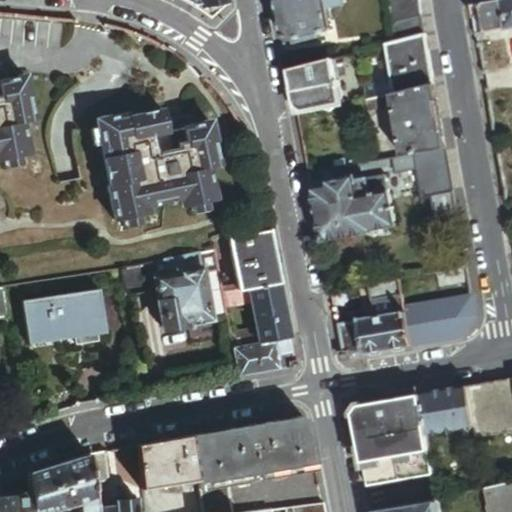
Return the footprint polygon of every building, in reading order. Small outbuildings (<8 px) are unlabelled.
[(275,0),(282,37),(328,29),(324,9),(323,2),(332,0),(275,0)] [(339,6),(338,0),(332,0),(323,2),(324,9),(339,6)] [(424,37),(418,0),(386,0),(390,31),(394,45),(424,37)] [(511,1),(471,9),(476,37),(506,32),(506,33),(511,31),(511,1)] [(432,87),(424,37),(394,45),(387,47),(393,86),(394,96),(432,87)] [(337,81),(334,61),(289,73),(296,115),(324,110),(327,111),(335,110),(336,108),(341,107),(340,102),(342,101),(339,81),(337,81)] [(0,162),(2,162),(19,159),(27,157),(21,124),(32,122),(23,78),(5,82),(3,71),(0,71),(0,162)] [(394,96),(393,86),(364,93),(366,102),(390,97),(394,96)] [(443,150),(432,87),(394,96),(390,97),(392,107),(401,158),(410,156),(413,156),(443,150)] [(392,107),(390,97),(366,102),(368,114),(392,107)] [(401,158),(392,107),(368,114),(376,163),(392,160),(401,158)] [(96,131),(100,148),(109,189),(107,190),(115,225),(123,223),(140,219),(148,218),(146,211),(180,203),(182,211),(191,209),(207,205),(215,202),(208,170),(219,168),(209,124),(192,128),(189,116),(163,122),(161,113),(126,121),(126,116),(94,124),(96,131)] [(92,150),(100,148),(96,131),(88,133),(92,150)] [(452,193),(443,150),(413,156),(421,198),(452,193)] [(401,158),(392,160),(395,174),(413,170),(410,156),(401,158)] [(21,168),(19,159),(2,162),(4,171),(21,168)] [(311,192),(321,244),(372,233),(372,232),(394,228),(385,178),(354,183),(353,178),(325,184),(326,189),(311,192)] [(209,213),(207,205),(191,209),(192,217),(209,213)] [(142,228),(140,219),(123,223),(125,232),(142,228)] [(278,284),(269,232),(228,241),(229,246),(236,284),(238,292),(245,291),(278,284)] [(229,246),(228,241),(211,245),(212,254),(214,262),(227,259),(225,247),(229,246)] [(212,254),(152,266),(155,284),(178,280),(177,276),(201,271),(202,275),(216,273),(214,262),(212,254)] [(465,270),(462,254),(448,257),(451,272),(465,270)] [(155,284),(152,266),(119,273),(126,299),(157,294),(155,284)] [(467,284),(465,270),(451,272),(436,275),(439,288),(467,284)] [(211,319),(202,275),(201,271),(177,276),(178,280),(155,284),(157,294),(164,332),(212,322),(211,319)] [(224,317),(220,296),(219,288),(216,273),(202,275),(211,319),(224,317)] [(399,297),(396,282),(376,286),(379,301),(388,299),(399,297)] [(238,292),(236,284),(219,288),(220,296),(238,292)] [(289,339),(278,284),(245,291),(246,293),(248,305),(253,331),(256,345),(289,339)] [(224,309),(248,305),(246,293),(222,297),(224,309)] [(20,306),(27,349),(104,338),(97,295),(20,306)] [(402,311),(399,297),(388,299),(391,315),(402,313),(402,311)] [(470,300),(470,299),(402,311),(402,313),(409,347),(458,338),(473,317),(470,300)] [(362,356),(409,347),(402,313),(391,315),(355,321),(362,356)] [(361,356),(362,356),(355,321),(336,325),(342,359),(361,356)] [(253,331),(227,336),(234,379),(294,368),(289,339),(256,345),(253,331)] [(511,410),(511,382),(467,391),(473,424),(495,419),(494,414),(511,410)] [(467,391),(421,399),(427,438),(472,430),(474,429),(473,424),(467,391)] [(427,438),(421,399),(358,410),(352,419),(367,491),(433,478),(427,438)] [(475,442),(511,435),(511,410),(494,414),(495,419),(473,424),(474,429),(472,430),(475,442)] [(298,420),(189,439),(196,485),(198,493),(199,493),(228,488),(315,473),(306,426),(298,420)] [(196,485),(189,439),(136,448),(140,492),(195,485),(196,485)] [(105,454),(88,457),(91,484),(103,483),(107,479),(105,454)] [(91,484),(88,457),(27,476),(25,477),(27,494),(28,511),(57,511),(82,505),(92,502),(91,484)] [(511,511),(511,486),(485,492),(486,494),(488,511),(511,511)] [(231,511),(228,488),(199,493),(202,511),(231,511)] [(28,511),(27,494),(0,496),(0,511),(28,511)] [(135,511),(135,500),(112,503),(112,507),(93,509),(93,511),(135,511)] [(93,511),(93,509),(92,502),(82,505),(82,509),(78,511),(93,511)] [(439,511),(438,503),(386,511),(439,511)]
